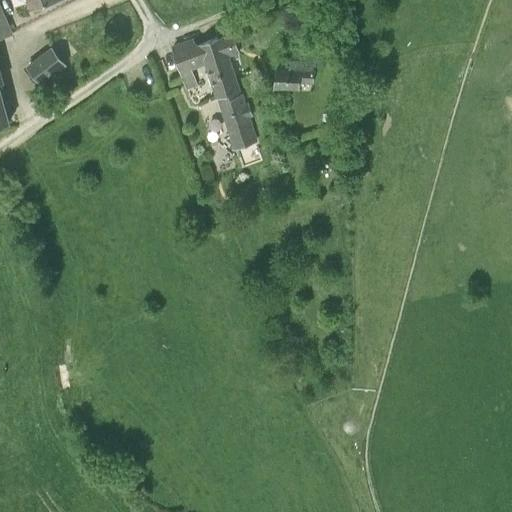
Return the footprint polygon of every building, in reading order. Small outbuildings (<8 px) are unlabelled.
[(215,97),(216,96),(242,87),(239,79),(231,56),(239,54),(229,24),(216,29),(219,37),(194,46),(199,59),(179,66),(186,85),(187,89),(198,85),(192,69),(203,65),(215,97)] [(67,65),(52,46),(26,69),(40,86),(67,65)] [(280,62),(277,87),(299,90),(300,82),(313,84),(316,67),(280,62)] [(256,136),(242,87),(216,96),(233,149),(236,148),(256,141),(258,140),(256,136)] [(0,125),(9,123),(0,89),(0,125)] [(263,161),(256,141),(236,148),(242,168),(263,161)]
